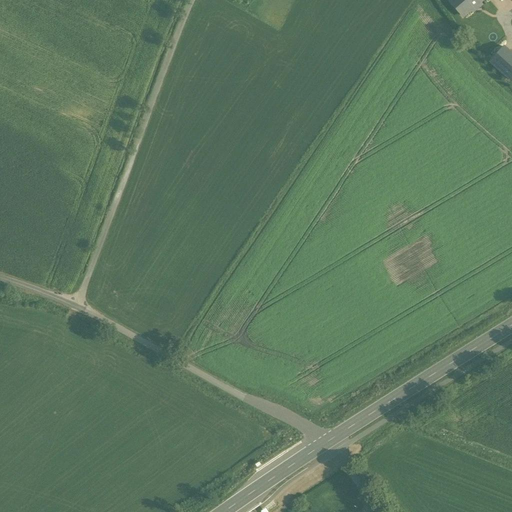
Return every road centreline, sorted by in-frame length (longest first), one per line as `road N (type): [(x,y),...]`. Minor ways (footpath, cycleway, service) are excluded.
road 1 (unclassified): [(192,0),(75,306)]
road 2 (unclassified): [(328,441),(75,306)]
road 3 (secondary): [(328,441),(511,324)]
road 4 (secondary): [(223,511),(328,441)]
